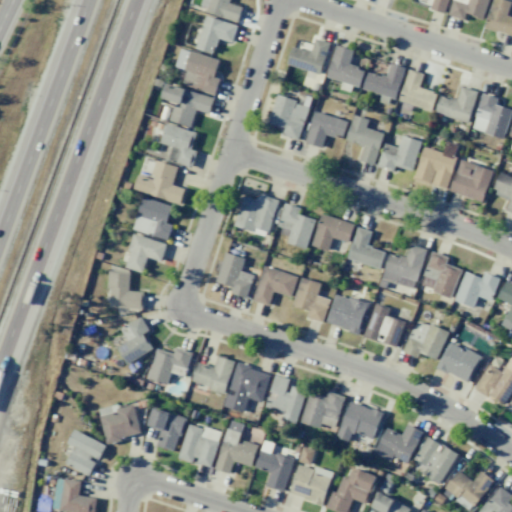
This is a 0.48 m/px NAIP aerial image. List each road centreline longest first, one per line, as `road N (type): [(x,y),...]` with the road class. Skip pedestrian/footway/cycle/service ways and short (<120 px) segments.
road 1 (motorway): [(0,373),(143,0)]
road 2 (residential): [(511,456),(427,398),(179,312)]
road 3 (residential): [(179,312),(279,0)]
road 4 (residential): [(511,251),(230,154)]
road 5 (motorway): [(93,0),(0,255)]
road 6 (residential): [(511,73),(286,0)]
